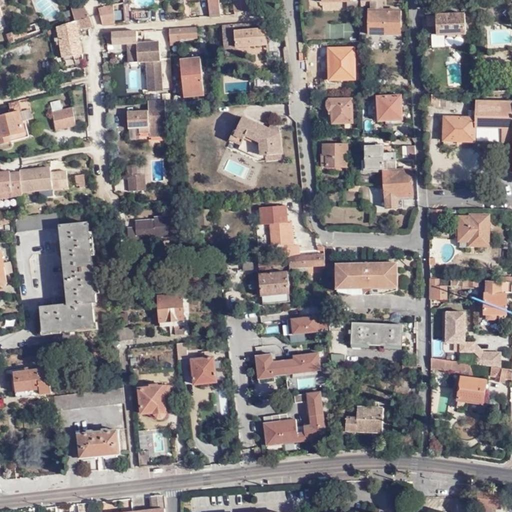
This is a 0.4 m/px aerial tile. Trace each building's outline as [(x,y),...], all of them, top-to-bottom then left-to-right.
[(208,0),(211,16),(221,15),(219,0),(208,0)] [(249,0),(233,0),(235,13),(250,12),(249,0)] [(260,13),(259,0),(249,0),(250,12),(250,14),(260,13)] [(347,0),(348,10),(358,10),(358,0),(347,0)] [(367,33),(399,33),(399,9),(381,9),(381,4),(370,4),(370,9),(367,9),(367,33)] [(76,21),(90,17),(87,7),(72,6),(76,21)] [(100,10),(104,25),(125,23),(123,6),(100,10)] [(131,24),(152,22),(151,12),(138,13),(138,12),(130,13),(131,22),(131,24)] [(466,14),(452,15),(452,18),(449,18),(448,15),(424,17),(424,30),(437,29),(438,36),(467,34),(466,14)] [(78,30),(93,28),(93,27),(90,17),(76,21),(78,30)] [(83,55),(78,30),(76,21),(63,26),(57,27),(60,39),(57,40),(57,42),(61,42),(64,58),(83,55)] [(265,22),(223,25),(224,48),(267,46),(265,22)] [(359,36),(359,23),(327,25),(328,38),(359,36)] [(40,31),(36,24),(13,33),(16,40),(23,37),(24,38),(40,31)] [(197,27),(168,29),(169,47),(174,47),(174,41),(181,41),(181,38),(197,38),(197,27)] [(136,31),(106,33),(107,46),(128,44),(137,44),(136,31)] [(30,49),(27,42),(0,50),(0,59),(6,57),(6,58),(13,56),(12,54),(30,49)] [(137,44),(128,44),(128,51),(160,49),(159,42),(137,44)] [(357,81),(355,48),(330,50),(331,82),(357,81)] [(160,49),(128,51),(129,63),(147,62),(147,79),(161,78),(160,49)] [(205,94),(201,58),(182,60),(185,96),(205,94)] [(85,66),(84,59),(76,61),(77,68),(85,66)] [(162,90),(161,78),(147,79),(148,90),(162,90)] [(404,96),(380,96),(380,121),(388,121),(388,124),(404,123),(404,96)] [(500,143),(511,143),(511,140),(507,140),(504,138),(503,136),(502,133),(504,130),(506,127),(508,126),(511,126),(511,100),(475,99),(474,118),(445,117),(444,141),(474,141),(475,128),(500,129),(500,143)] [(167,136),(165,101),(149,101),(149,107),(155,107),(156,111),(149,111),(129,112),(129,128),(139,128),(139,133),(150,133),(150,137),(167,136)] [(353,122),(353,101),(331,101),(329,105),(331,114),(331,117),(328,117),(328,123),(353,122)] [(20,102),(9,105),(12,114),(21,111),(22,111),(22,110),(20,102)] [(77,126),(73,107),(52,112),(56,131),(77,126)] [(12,114),(0,116),(0,143),(0,144),(11,142),(10,135),(26,132),(21,111),(12,114)] [(260,158),(265,158),(264,154),(281,153),(279,133),(270,128),(243,115),(237,128),(235,127),(230,137),(241,143),(239,148),(260,158)] [(271,124),(270,128),(279,133),(280,128),(271,124)] [(511,126),(508,126),(506,127),(504,130),(502,133),(503,136),(504,138),(507,140),(511,140),(511,126)] [(10,135),(11,142),(29,137),(28,131),(26,132),(10,135)] [(348,168),(349,147),(325,146),(325,152),(323,152),(323,167),(348,168)] [(385,171),(385,173),(398,172),(396,155),(383,156),(381,146),(366,147),(368,172),(385,171)] [(414,163),(413,147),(402,148),(404,164),(414,163)] [(128,175),(137,175),(136,164),(128,165),(128,175)] [(51,167),(20,170),(22,193),(69,187),(67,171),(51,172),(51,167)] [(0,171),(0,192),(11,192),(10,173),(10,171),(0,171)] [(398,172),(385,173),(386,187),(389,211),(404,209),(403,198),(414,196),(413,171),(398,172)] [(11,197),(21,197),(20,172),(10,173),(11,192),(11,197)] [(85,186),(84,174),(75,174),(77,186),(80,185),(80,187),(85,186)] [(145,174),(137,175),(128,175),(128,191),(146,190),(145,174)] [(287,254),(287,257),(289,257),(289,262),(290,268),(321,265),(320,254),(301,255),(300,244),(294,244),(294,239),(292,222),(288,222),(287,214),(286,204),(260,206),(262,225),(272,224),(274,247),(278,247),(286,246),(287,254)] [(213,229),(212,208),(196,209),(197,229),(213,229)] [(442,209),(432,209),(432,223),(442,223),(442,209)] [(21,217),(15,218),(17,231),(58,226),(56,213),(21,217)] [(491,215),(469,214),(469,217),(460,217),(460,242),(470,242),(470,246),(491,246),(491,215)] [(170,227),(176,227),(176,216),(154,217),(154,220),(138,221),(139,225),(135,225),(135,228),(127,229),(128,245),(137,244),(137,238),(155,237),(171,236),(170,230),(170,227)] [(95,300),(87,224),(60,226),(68,303),(41,306),(44,333),(53,332),(53,334),(87,330),(87,328),(96,327),(93,301),(95,300)] [(286,246),(278,247),(279,254),(287,254),(286,246)] [(3,263),(5,273),(14,271),(11,261),(3,263)] [(350,267),(350,264),(335,264),(335,296),(396,295),(395,263),(380,263),(381,266),(350,267)] [(259,268),(263,304),(290,302),(289,294),(290,294),(288,272),(271,273),(270,267),(259,268)] [(430,278),(430,300),(447,300),(448,278),(430,278)] [(479,280),(453,278),(452,286),(479,287),(479,280)] [(507,292),(511,292),(511,281),(487,280),(487,293),(485,293),(485,314),(486,314),(486,319),(488,321),(496,321),(497,319),(497,313),(507,314),(507,292)] [(185,333),(181,293),(157,295),(160,325),(170,324),(171,334),(185,333)] [(462,341),(462,311),(443,311),(443,341),(459,341),(459,351),(473,351),(473,341),(462,341)] [(327,329),(326,316),(326,315),(285,321),(288,336),(317,332),(316,330),(327,329)] [(327,329),(327,330),(343,331),(343,317),(326,316),(327,329)] [(403,326),(352,322),(352,334),(349,333),(348,343),(404,347),(404,337),(402,337),(403,326)] [(117,330),(116,330),(116,343),(125,342),(124,330),(117,330)] [(482,367),(483,351),(473,341),(473,351),(473,365),(477,365),(482,367)] [(188,342),(177,343),(179,360),(190,358),(188,342)] [(500,367),(500,352),(483,351),(482,367),(492,366),(500,367)] [(284,362),(286,376),(320,371),(318,354),(293,357),(293,361),(284,362)] [(330,354),(331,361),(344,362),(344,355),(330,354)] [(210,357),(200,358),(191,359),(191,366),(188,366),(189,376),(193,375),(193,384),(216,381),(214,367),(220,367),(219,361),(214,362),(213,356),(210,357)] [(286,376),(284,362),(272,364),(271,356),(255,359),(259,386),(275,384),(274,377),(286,376)] [(473,365),(434,359),(433,369),(463,373),(461,391),(456,390),(455,397),(459,397),(458,408),(467,409),(468,402),(483,404),(487,383),(474,381),(477,365),(473,365)] [(413,374),(423,374),(422,367),(418,367),(403,366),(403,379),(412,379),(413,374)] [(507,377),(511,377),(511,368),(500,367),(492,366),(491,375),(496,376),(496,379),(498,379),(498,382),(505,383),(505,380),(507,380),(507,377)] [(52,394),(49,369),(22,372),(22,369),(16,369),(16,374),(14,374),(17,398),(20,398),(20,403),(39,400),(39,395),(52,394)] [(171,405),(170,386),(159,387),(158,385),(151,386),(151,387),(138,389),(140,414),(153,412),(153,415),(156,418),(162,418),(166,414),(165,405),(171,405)] [(55,396),(56,410),(125,402),(124,387),(55,396)] [(309,403),(311,418),(324,416),(321,393),(294,397),(296,405),(309,403)] [(346,422),(344,422),(344,434),(357,434),(357,431),(384,431),(384,408),(357,408),(357,416),(355,416),(355,418),(347,418),(346,422)] [(288,415),(280,417),(284,445),(307,442),(305,427),(298,428),(297,421),(289,422),(288,415)] [(312,426),(305,427),(307,442),(328,439),(324,416),(311,418),(312,426)] [(265,426),(268,448),(284,445),(280,417),(272,418),(273,424),(265,426)] [(152,429),(153,452),(172,450),(171,428),(152,429)] [(120,453),(117,429),(78,433),(80,457),(120,453)] [(138,451),(139,466),(149,465),(147,451),(138,451)] [(499,495),(477,492),(476,507),(493,508),(499,508),(499,495)] [(164,511),(163,495),(151,496),(152,509),(117,511),(164,511)] [(87,511),(87,503),(76,504),(77,511),(87,511)]
